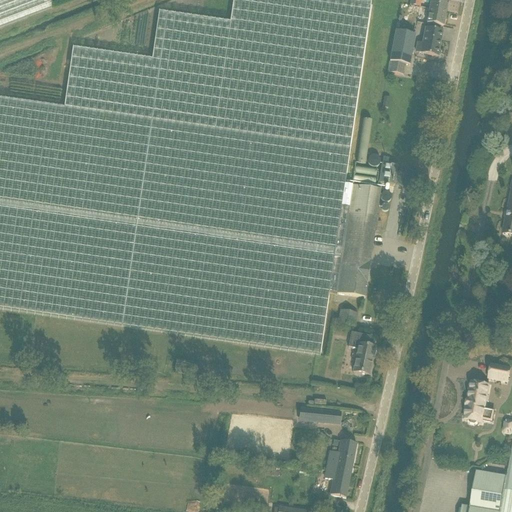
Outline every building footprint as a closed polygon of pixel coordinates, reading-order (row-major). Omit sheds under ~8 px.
[(0,0),(0,28),(53,8),(50,0),(0,0)] [(0,310),(320,356),(329,294),(365,299),(376,223),(378,223),(378,217),(376,217),(380,191),(344,186),(371,3),(346,0),(233,0),(229,24),(158,13),(151,62),(72,50),(64,109),(0,100),(0,310)] [(410,0),(410,6),(420,8),(421,0),(410,0)] [(431,0),(429,12),(445,15),(447,2),(448,2),(448,1),(439,0),(431,0)] [(426,25),(443,28),(443,27),(445,15),(429,12),(427,24),(426,25)] [(416,54),(437,58),(442,33),(425,30),(423,45),(418,44),(416,54)] [(387,74),(403,76),(405,66),(410,67),(415,36),(395,33),(387,74)] [(360,121),(357,148),(366,149),(368,122),(360,121)] [(379,185),(394,187),(397,167),(382,165),(379,185)] [(511,186),(511,190),(511,193),(503,235),(511,236),(511,186)] [(353,328),(357,315),(339,311),(335,324),(353,328)] [(353,374),(369,377),(375,349),(369,348),(371,338),(351,334),(348,349),(358,350),(353,374)] [(175,361),(174,371),(180,371),(179,375),(191,377),(193,364),(175,361)] [(488,380),(508,383),(511,370),(491,366),(488,380)] [(470,424),(474,425),(477,423),(482,424),(482,422),(492,423),(494,411),(484,409),(489,387),(471,383),(468,401),(467,400),(466,402),(467,403),(467,406),(466,406),(465,408),(466,408),(464,421),(468,422),(470,424)] [(300,411),(299,422),(306,423),(339,426),(340,415),(302,411),(300,411)] [(356,445),(340,442),(337,458),(335,458),(334,465),(328,464),(326,472),(350,477),(356,445)] [(511,511),(511,446),(507,478),(476,473),(470,509),(462,507),(461,511),(511,511)] [(333,482),(330,497),(346,500),(350,477),(326,472),(325,480),(333,482)]
